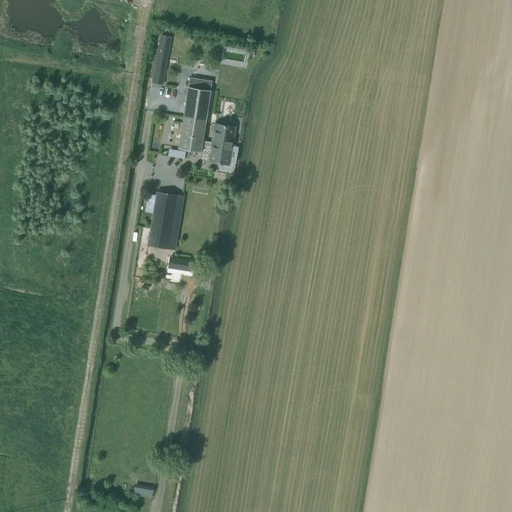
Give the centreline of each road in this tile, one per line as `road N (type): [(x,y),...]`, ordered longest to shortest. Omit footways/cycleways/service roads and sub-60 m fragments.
road 1 (track): [(67,511),(145,0)]
road 2 (track): [(182,348),(117,338),(153,94),(185,100)]
